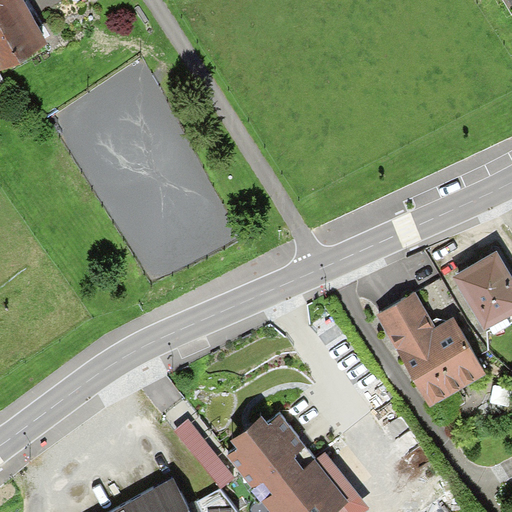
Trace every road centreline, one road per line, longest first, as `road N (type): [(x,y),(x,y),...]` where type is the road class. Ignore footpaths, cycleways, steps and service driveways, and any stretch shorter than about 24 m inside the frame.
road 1 (secondary): [(511,168),(34,411),(0,441)]
road 2 (unknown): [(317,267),(332,365),(371,435)]
